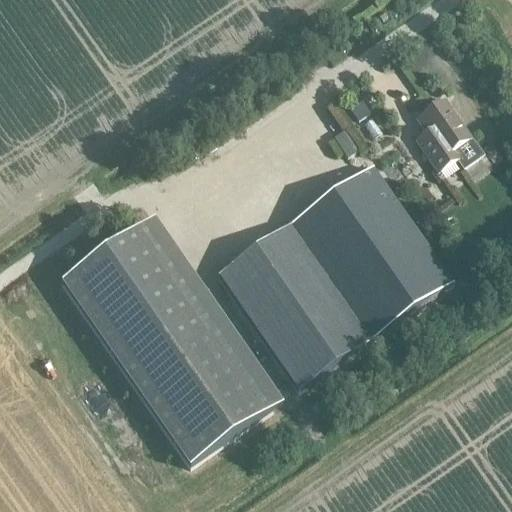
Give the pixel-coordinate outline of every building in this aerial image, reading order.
[(483,86),(472,94),(487,116),(498,108),(483,86)] [(362,106),(351,114),(358,124),(369,117),(362,106)] [(469,142),(444,106),(418,125),(427,138),(416,146),(438,177),(454,166),(462,177),(482,163),(468,144),(469,144),(470,143),(470,142),(469,142)] [(373,122),(363,129),(373,144),(383,137),(373,122)] [(343,136),(333,142),(347,163),(357,156),(343,136)] [(453,289),(373,174),(290,232),(218,282),(298,398),(453,289)] [(266,180),(257,185),(270,210),(279,205),(266,180)] [(448,218),(466,204),(455,189),(436,202),(448,218)] [(249,193),(240,200),(256,222),(265,215),(249,193)] [(273,416),(144,231),(62,288),(190,473),(273,416)] [(209,241),(198,247),(206,264),(217,259),(209,241)]
